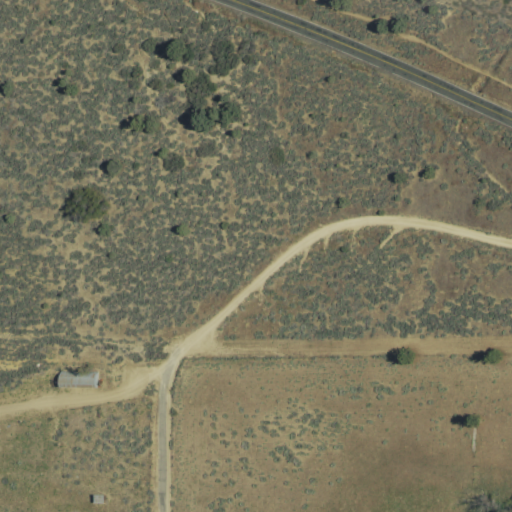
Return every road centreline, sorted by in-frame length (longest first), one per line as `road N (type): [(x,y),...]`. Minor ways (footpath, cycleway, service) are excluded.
road 1 (residential): [(164,369),(331,228),(414,222),(511,243)]
road 2 (secondary): [(511,121),(232,0)]
road 3 (residential): [(155,511),(164,369)]
